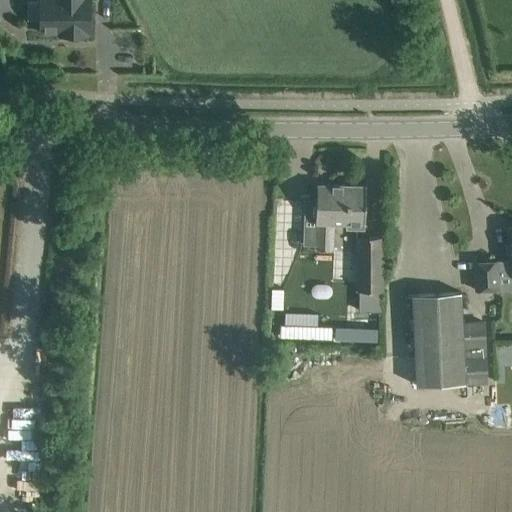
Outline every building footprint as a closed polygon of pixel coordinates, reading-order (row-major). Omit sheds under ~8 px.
[(27,1),(27,19),(40,19),(40,32),(60,32),(60,36),(72,36),(86,36),(86,32),(90,32),(89,0),(39,0),(40,1),(27,1)] [(303,222),(303,244),(316,244),(316,250),(333,250),(334,223),(346,223),(346,229),(364,230),(365,206),(366,186),(317,184),(316,199),(304,199),(303,222)] [(510,260),(474,262),(475,290),(499,288),(499,275),(511,274),(511,227),(508,228),(510,260)] [(383,236),(357,236),(357,272),(357,290),(358,290),(358,310),(380,310),(380,291),(382,291),(382,280),(383,256),(383,236)] [(272,287),(271,307),(283,308),(284,288),(272,287)] [(462,321),(460,292),(411,294),(416,385),(487,382),(484,320),(462,321)] [(285,311),(284,323),(317,325),(317,313),(285,311)] [(279,324),(279,336),(331,338),(331,326),(279,324)] [(334,326),(333,338),(374,340),(374,328),(334,326)]
